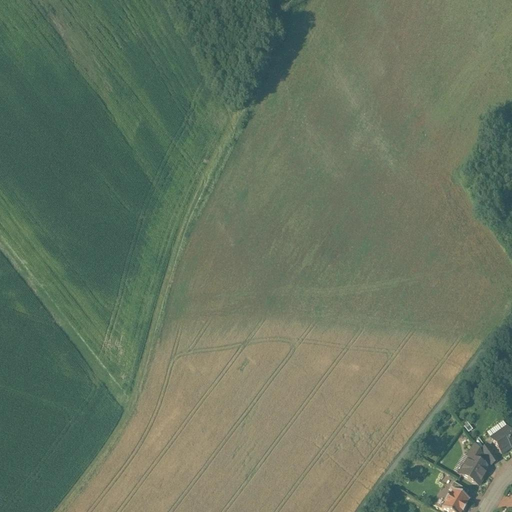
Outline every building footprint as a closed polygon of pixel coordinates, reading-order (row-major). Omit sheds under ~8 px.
[(511,435),(507,428),(497,436),(498,437),(492,442),(501,456),(511,448),(511,447),(511,446),(511,445),(511,435)] [(480,452),(474,444),(466,458),(469,459),(478,464),(483,456),(480,452)] [(487,447),(480,452),(483,456),(490,467),(498,462),(487,447)] [(478,464),(469,459),(459,476),(478,487),(487,472),(477,467),(478,464)] [(452,491),(465,499),(468,493),(453,484),(449,490),(452,492),(452,491)] [(442,508),(441,509),(445,511),(463,511),(466,508),(465,507),(469,502),(469,501),(465,499),(452,491),(452,492),(449,497),(448,496),(444,503),(445,504),(442,509),(442,508)]
